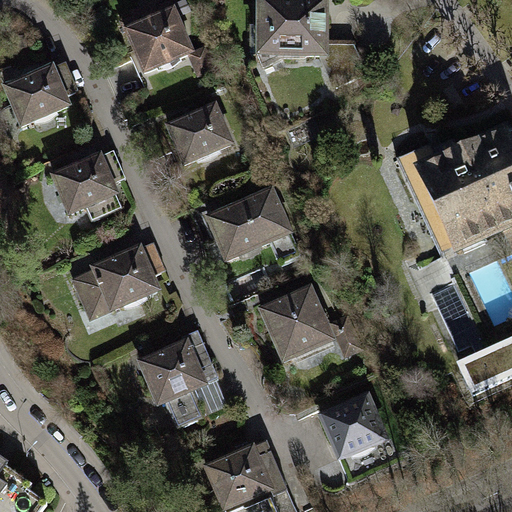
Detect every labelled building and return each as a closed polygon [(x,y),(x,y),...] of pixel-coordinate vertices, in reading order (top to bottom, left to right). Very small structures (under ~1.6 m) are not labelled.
[(325,2),(259,2),(259,59),(264,68),(285,55),(334,56),(334,47),(326,46),(325,2)] [(191,54),(170,4),(157,10),(155,5),(132,15),(135,20),(123,25),(144,74),(188,55),(191,54)] [(334,56),(347,83),(367,74),(354,46),(334,47),(334,56)] [(204,49),(191,54),(188,55),(198,77),(213,70),(204,49)] [(65,65),(51,71),(63,98),(76,92),(65,65)] [(63,98),(51,71),(6,90),(21,126),(67,107),(63,98)] [(230,145),(215,109),(169,128),(184,164),(230,145)] [(429,144),(395,160),(441,259),(463,249),(466,254),(486,244),(483,240),(502,231),(511,251),(511,343),(487,355),(477,360),(460,368),(473,396),(511,378),(511,129),(438,164),(429,144)] [(112,153),(98,159),(111,186),(124,181),(112,153)] [(111,186),(98,159),(54,179),(70,215),(86,208),(92,222),(121,209),(111,186)] [(299,259),(271,193),(209,220),(227,262),(270,243),(280,267),(299,259)] [(151,244),(139,250),(151,278),(163,272),(151,244)] [(151,278),(139,250),(93,270),(94,273),(73,283),(90,321),(157,291),(151,278)] [(487,355),(455,286),(433,295),(459,351),(471,346),(477,360),(487,355)] [(331,341),(309,291),(261,312),(283,362),(331,341)] [(218,380),(198,333),(182,340),(185,345),(140,364),(159,405),(165,403),(177,431),(203,419),(191,391),(218,380)] [(367,400),(320,419),(337,461),(384,442),(367,400)] [(235,457),(206,470),(224,511),(296,511),(267,443),(252,450),(249,444),(233,451),(235,457)] [(0,460),(0,511),(41,511),(46,506),(27,493),(31,487),(6,469),(8,466),(0,460)]
